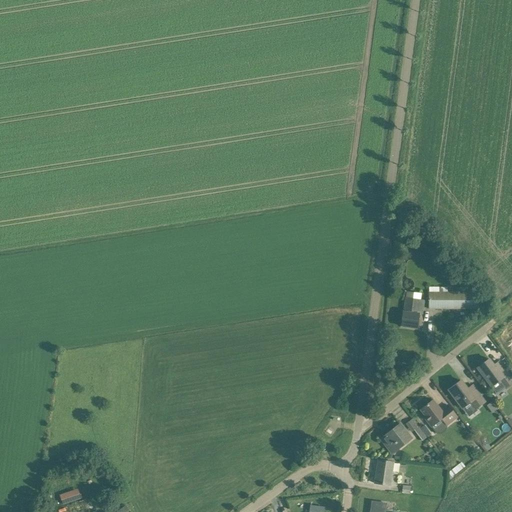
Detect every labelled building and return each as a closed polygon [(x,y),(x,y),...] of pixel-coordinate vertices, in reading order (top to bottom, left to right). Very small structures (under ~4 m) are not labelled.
[(456,292),(428,292),(428,309),(478,309),(478,292),(472,292),(472,287),(456,287),(456,292)] [(403,312),(401,327),(416,329),(418,314),(420,300),(419,300),(405,298),(403,312)] [(489,359),(477,368),(483,376),(491,387),(497,395),(505,388),(511,383),(511,377),(506,369),(500,361),(499,361),(494,365),(489,359)] [(485,402),(478,393),(472,385),(467,389),(461,381),(448,390),(462,409),(469,403),(475,410),(485,402)] [(457,418),(454,413),(447,405),(441,410),(433,400),(420,410),(426,417),(425,418),(437,434),(440,434),(442,433),(444,431),(445,429),(447,426),(457,418)] [(411,438),(406,432),(400,424),(380,439),(392,454),(411,438)] [(414,430),(422,441),(427,437),(419,427),(414,430)] [(393,462),(388,462),(378,460),(374,483),(390,485),(393,462)] [(457,465),(450,471),(454,475),(460,470),(457,465)] [(77,489),(60,495),(63,504),(80,498),(77,489)] [(95,511),(109,508),(105,493),(59,508),(60,511),(95,511)] [(371,508),(370,511),(385,511),(385,510),(386,504),(383,503),(373,502),(372,508),(371,508)]
